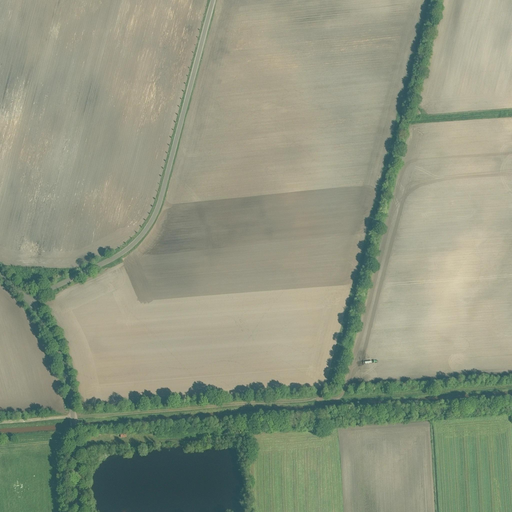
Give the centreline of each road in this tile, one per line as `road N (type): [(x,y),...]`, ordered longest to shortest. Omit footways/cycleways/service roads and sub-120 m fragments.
road 1 (residential): [(28,299),(122,252),(148,226),(213,0)]
road 2 (residential): [(82,511),(74,405),(28,299)]
